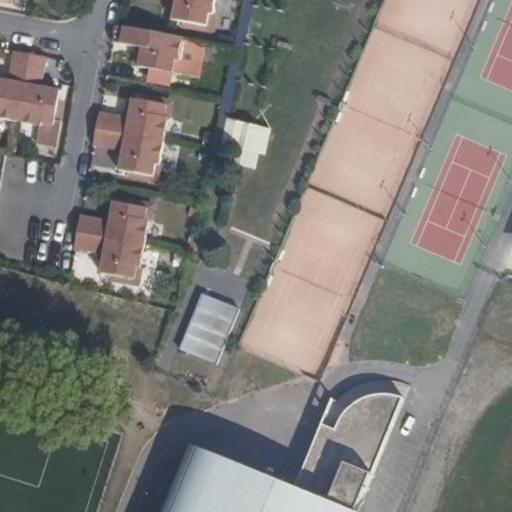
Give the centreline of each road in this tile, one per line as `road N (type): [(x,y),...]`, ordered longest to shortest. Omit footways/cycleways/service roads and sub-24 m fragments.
road 1 (residential): [(97,45),(64,207),(32,218)]
road 2 (unknown): [(393,511),(448,368)]
